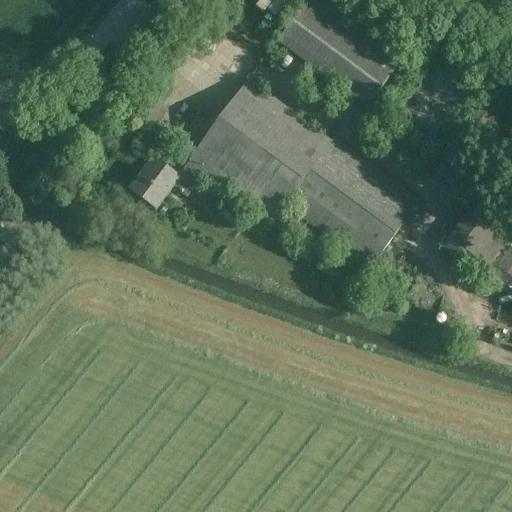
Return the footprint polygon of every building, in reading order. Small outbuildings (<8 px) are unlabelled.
[(420,58),(410,51),(340,0),(309,0),(277,43),(264,63),(272,68),(285,49),(376,117),(420,58)] [(229,192),(236,198),(231,206),(248,220),(254,211),(270,223),(281,208),(365,271),(416,203),(331,140),(329,142),(249,82),(189,163),(216,183),(210,191),(223,201),(229,192)] [(136,85),(120,108),(141,122),(157,100),(136,85)] [(130,191),(146,203),(154,209),(169,189),(183,199),(196,182),(210,191),(216,183),(189,163),(178,179),(153,160),(130,191)] [(511,252),(507,249),(511,241),(511,223),(481,202),(445,252),(484,280),(498,292),(504,283),(511,289),(511,288),(511,252)] [(225,204),(217,215),(236,229),(244,219),(225,204)] [(254,222),(264,230),(269,223),(259,215),(254,222)] [(0,240),(0,293),(26,261),(0,240)] [(302,259),(311,266),(325,248),(316,241),(302,259)]
